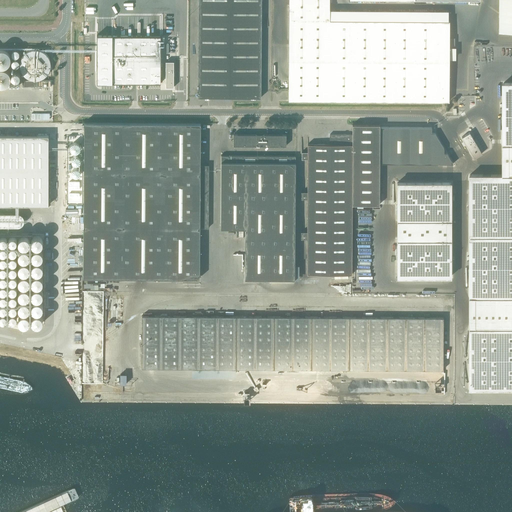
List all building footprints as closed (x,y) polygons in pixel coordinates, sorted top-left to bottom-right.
[(261,97),(261,0),(198,0),(198,97),(261,97)] [(449,101),(449,31),(449,21),(329,20),(329,0),(288,0),(288,100),(449,101)] [(511,31),(511,0),(499,0),(500,31),(511,31)] [(97,35),(97,83),(132,83),(132,82),(137,82),(137,83),(161,83),(161,36),(160,36),(151,36),(112,36),(112,35),(111,35),(107,35),(107,34),(107,35),(103,35),(102,35),(98,35),(97,35)] [(7,65),(8,64),(9,63),(9,62),(10,61),(10,60),(10,59),(10,58),(10,57),(10,56),(10,55),(10,54),(9,54),(9,53),(9,52),(8,52),(8,51),(7,51),(6,50),(5,50),(4,49),(3,49),(2,49),(1,49),(0,48),(0,66),(1,67),(2,67),(3,67),(4,67),(4,66),(5,66),(6,66),(7,65)] [(31,79),(32,79),(33,79),(34,80),(35,80),(36,80),(37,80),(38,79),(40,79),(41,78),(42,78),(43,78),(44,77),(44,76),(45,76),(46,75),(47,74),(48,73),(48,72),(49,71),(49,70),(50,69),(50,68),(50,67),(50,66),(50,65),(50,63),(50,62),(50,61),(50,60),(50,59),(49,58),(48,57),(48,56),(47,55),(46,54),(46,53),(45,52),(44,52),(43,52),(43,51),(42,51),(41,50),(40,50),(39,50),(37,49),(36,49),(35,49),(33,49),(32,49),(31,50),(30,50),(29,51),(28,51),(27,51),(26,52),(25,53),(24,54),(23,54),(23,55),(23,56),(22,57),(21,58),(21,59),(21,60),(20,61),(20,62),(20,63),(20,64),(20,65),(20,66),(20,67),(20,68),(21,69),(21,71),(22,71),(22,72),(22,73),(23,74),(24,75),(25,76),(26,77),(27,77),(28,78),(29,78),(30,79),(31,79)] [(165,83),(166,83),(166,87),(171,87),(172,87),(174,87),(174,76),(174,72),(174,61),(166,61),(166,83),(165,83)] [(8,71),(7,70),(6,69),(5,69),(5,68),(4,68),(3,68),(2,68),(1,68),(0,67),(0,86),(1,86),(2,86),(3,86),(4,86),(5,85),(6,85),(7,84),(8,83),(9,82),(9,81),(10,81),(10,80),(10,79),(10,78),(10,77),(10,76),(10,75),(10,74),(10,73),(9,72),(8,71)] [(18,72),(17,71),(16,71),(15,71),(14,71),(13,72),(12,72),(12,73),(11,74),(11,75),(11,76),(12,77),(12,78),(13,78),(13,79),(14,79),(15,79),(16,79),(17,79),(18,79),(19,78),(19,77),(20,76),(20,75),(20,74),(19,73),(19,72),(18,72)] [(504,144),(510,144),(511,144),(511,143),(511,82),(504,83),(504,143),(503,143),(503,144),(504,144)] [(208,192),(209,165),(200,165),(200,123),(84,122),(83,277),(199,278),(200,228),(208,228),(208,198),(210,198),(210,192),(208,192)] [(379,204),(380,124),(352,124),(352,134),(330,134),(330,144),(308,144),(307,154),(302,154),(301,159),(307,159),(307,194),(301,194),(301,199),(307,199),(307,234),(301,234),(301,239),(307,239),(307,274),(352,274),(352,204),(379,204)] [(469,132),(462,137),(474,158),(482,153),(469,132)] [(444,148),(435,133),(430,133),(431,163),(432,163),(438,163),(453,163),(447,153),(444,153),(444,148)] [(286,146),(286,134),(233,134),(233,145),(286,146)] [(48,205),(48,135),(37,135),(37,136),(22,136),(22,135),(0,135),(0,204),(22,205),(22,204),(37,204),(37,205),(48,205)] [(294,279),(295,156),(221,155),(220,228),(245,228),(245,278),(294,279)] [(471,186),(471,235),(511,235),(511,174),(511,175),(511,174),(510,174),(510,175),(504,175),(504,174),(503,174),(503,175),(497,175),(497,174),(497,175),(492,174),(492,175),(487,175),(483,175),(483,174),(482,174),(482,175),(478,175),(478,174),(477,174),(477,175),(471,175),(471,174),(470,174),(470,175),(471,175),(471,186)] [(397,183),(397,219),(397,220),(398,220),(406,220),(407,220),(415,220),(424,220),(432,220),(433,220),(441,220),(442,220),(450,220),(451,220),(451,219),(450,219),(450,183),(419,183),(397,183)] [(511,235),(471,235),(471,237),(471,240),(471,284),(471,296),(470,296),(470,297),(471,297),(471,296),(477,296),(477,297),(478,297),(478,296),(482,296),(482,297),(483,297),(483,296),(492,296),(492,297),(492,296),(495,296),(497,296),(497,297),(497,296),(503,296),(503,297),(504,297),(504,296),(510,296),(510,297),(511,297),(511,296),(511,235)] [(441,239),(433,239),(432,239),(424,239),(415,239),(407,239),(406,239),(398,239),(397,239),(397,240),(397,258),(397,276),(429,276),(450,276),(450,272),(450,240),(451,240),(451,239),(450,239),(442,239),(441,239)] [(443,370),(443,317),(142,315),(142,368),(286,369),(286,370),(298,370),(298,369),(443,370)] [(471,357),(471,388),(511,388),(511,327),(510,327),(504,327),(503,327),(497,327),(492,327),(483,327),(482,327),(478,327),(477,327),(471,327),(470,327),(470,328),(471,328),(471,357)]
